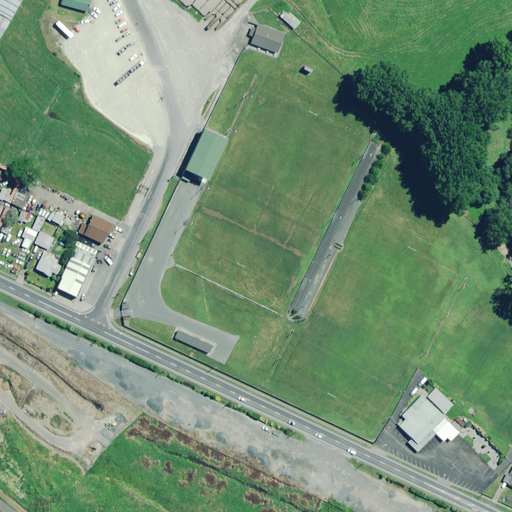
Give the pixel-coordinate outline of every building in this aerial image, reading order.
[(0,0),(0,18),(3,20),(14,0),(0,0)] [(85,0),(57,0),(56,7),(82,14),(85,0)] [(293,29),(299,23),(288,13),(288,14),(285,11),(280,17),(293,29)] [(282,34),(256,25),(249,44),(275,53),(282,34)] [(303,65),(301,69),(308,73),(310,69),(303,65)] [(196,180),(215,137),(193,127),(174,171),(196,180)] [(6,190),(2,200),(21,209),(24,204),(31,190),(16,182),(12,190),(8,188),(6,190)] [(21,223),(25,213),(20,211),(17,221),(21,223)] [(50,213),(46,219),(50,221),(50,220),(58,225),(63,217),(55,212),(53,215),(50,213)] [(107,226),(83,215),(76,233),(99,243),(107,226)] [(43,220),(37,217),(31,229),(37,232),(43,220)] [(12,227),(3,223),(0,229),(0,231),(8,235),(12,227)] [(20,246),(27,249),(29,243),(30,244),(31,242),(32,242),(36,232),(24,227),(20,237),(24,238),(20,246)] [(52,238),(39,232),(33,244),(47,250),(52,238)] [(86,264),(65,255),(50,288),(71,297),(86,264)] [(60,266),(40,257),(34,269),(49,277),(51,273),(55,275),(60,266)] [(211,344),(175,329),(172,337),(207,353),(211,344)] [(449,401),(431,384),(423,392),(440,409),(449,401)] [(390,421),(414,444),(428,429),(439,440),(453,426),(418,392),(390,421)] [(457,416),(453,420),(461,427),(465,423),(457,416)] [(505,474),(502,481),(507,484),(506,485),(511,487),(511,466),(507,475),(505,474)]
